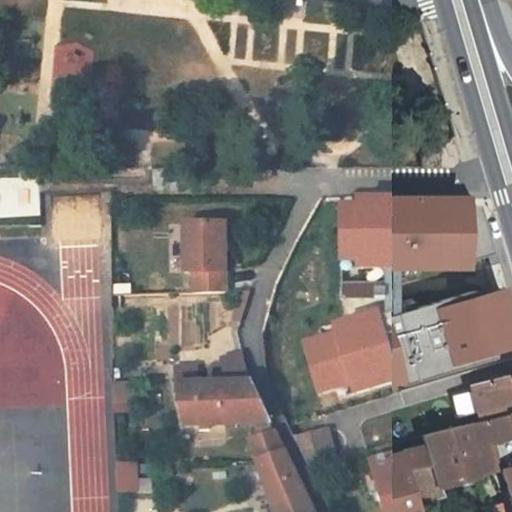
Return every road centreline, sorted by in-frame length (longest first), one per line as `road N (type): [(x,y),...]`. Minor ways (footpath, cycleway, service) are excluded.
road 1 (track): [(325,511),(247,342),(266,274),(319,190)]
road 2 (primary): [(443,0),(511,237)]
road 3 (track): [(319,190),(496,186)]
road 4 (primary): [(511,142),(475,0)]
road 5 (track): [(194,194),(319,190)]
